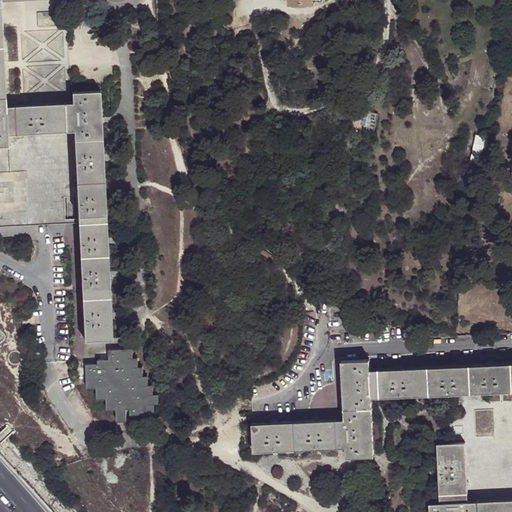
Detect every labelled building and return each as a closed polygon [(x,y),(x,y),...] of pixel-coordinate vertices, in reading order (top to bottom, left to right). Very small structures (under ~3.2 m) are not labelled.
[(62,2),(1,4),(3,48),(5,93),(6,105),(12,105),(62,103),(70,102),(70,92),(67,92),(66,76),(62,2)] [(97,91),(70,92),(70,102),(62,103),(64,131),(72,130),(72,140),(100,139),(97,91)] [(6,105),(5,93),(0,93),(0,144),(7,144),(7,134),(14,133),(12,105),(6,105)] [(64,131),(62,103),(12,105),(14,133),(64,131)] [(0,144),(0,227),(77,224),(77,221),(62,222),(61,198),(75,197),(74,181),(72,140),(72,130),(64,131),(14,133),(7,134),(7,144),(0,144)] [(478,163),(483,138),(475,136),(469,161),(478,163)] [(102,180),(100,139),(72,140),(74,181),(102,180)] [(104,213),(102,180),(74,181),(75,197),(76,214),(104,213)] [(77,221),(77,224),(79,257),(107,256),(104,213),(76,214),(77,221)] [(107,256),(79,257),(81,299),(109,297),(107,256)] [(111,340),(109,297),(81,299),(83,341),(111,340)] [(120,360),(121,350),(108,351),(108,360),(97,361),(97,365),(85,365),(85,380),(95,379),(95,384),(95,391),(105,391),(105,397),(105,403),(115,403),(115,408),(116,417),(125,416),(125,409),(129,410),(130,415),(147,415),(147,406),(152,406),(152,396),(146,396),(145,386),(139,387),(139,377),(133,378),(133,368),(127,369),(127,359),(120,360)] [(511,391),(511,363),(510,363),(470,365),(461,366),(452,366),(426,367),(377,370),(369,370),(368,361),(340,362),(343,411),(343,419),(334,419),(293,422),(251,424),(252,452),(294,449),(336,447),(344,447),(345,457),(373,455),(371,409),(371,399),(378,398),(429,396),(463,394),(511,391)] [(511,511),(511,498),(477,501),(465,501),(465,493),(464,443),(436,444),(438,495),(439,503),(428,503),(428,511),(511,511)]
